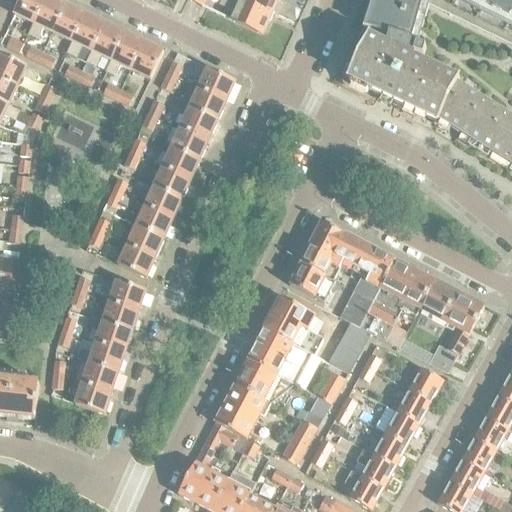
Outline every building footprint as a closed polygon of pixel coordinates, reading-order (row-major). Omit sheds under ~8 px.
[(20,0),(13,16),(33,25),(45,0),(20,0)] [(66,6),(52,0),(45,0),(33,25),(28,36),(37,40),(42,30),(52,35),(66,6)] [(261,35),(270,17),(232,0),(221,0),(219,6),(234,13),(230,21),(261,35)] [(232,0),(270,17),(277,0),(232,0)] [(386,45),(414,59),(415,56),(423,58),(425,49),(418,47),(419,44),(412,42),(423,0),(369,0),(367,4),(367,15),(362,29),(389,36),(386,45)] [(511,0),(469,0),(484,9),(485,6),(510,21),(511,19),(511,0)] [(52,35),(72,44),(85,16),(66,6),(52,35)] [(105,25),(85,16),(72,44),(66,54),(76,59),(81,48),(91,53),(105,25)] [(95,68),(101,58),(111,62),(124,34),(105,25),(91,53),(86,64),(95,68)] [(143,44),(124,34),(111,62),(105,73),(114,78),(120,67),(130,72),(143,44)] [(386,45),(368,37),(366,41),(365,41),(357,58),(358,59),(347,80),(352,83),(350,86),(366,93),(367,90),(438,124),(439,122),(511,167),(511,119),(457,85),(459,81),(418,61),(419,61),(414,59),(386,45)] [(5,48),(18,54),(23,44),(10,38),(5,48)] [(163,53),(143,44),(130,72),(150,81),(163,53)] [(38,63),(43,53),(30,47),(25,57),(38,63)] [(55,59),(43,53),(38,63),(51,70),(55,59)] [(0,80),(17,88),(22,78),(33,83),(38,74),(0,55),(0,80)] [(173,63),(167,76),(178,81),(184,68),(173,63)] [(202,80),(198,91),(226,104),(235,83),(208,71),(196,65),(191,75),(202,80)] [(76,82),(81,72),(69,66),(64,76),(76,82)] [(94,78),(81,72),(76,82),(89,88),(94,78)] [(178,81),(167,76),(161,89),(172,94),(178,81)] [(0,103),(8,108),(17,88),(0,80),(0,103)] [(115,101),(120,90),(108,84),(102,95),(115,101)] [(46,85),(40,98),(50,103),(56,90),(46,85)] [(133,97),(120,90),(115,101),(128,107),(133,97)] [(217,123),(226,104),(198,91),(189,110),(217,123)] [(50,103),(40,98),(34,110),(44,115),(50,103)] [(155,102),(149,115),(160,120),(166,107),(155,102)] [(19,113),(8,108),(0,103),(0,125),(4,117),(14,122),(19,113)] [(208,143),(217,123),(189,110),(180,130),(208,143)] [(26,127),(36,132),(42,119),(32,114),(26,127)] [(160,120),(149,115),(143,128),(154,133),(160,120)] [(171,149),(200,162),(208,143),(180,130),(171,149)] [(137,141),(130,154),(141,159),(147,146),(137,141)] [(19,157),(30,158),(32,146),(20,144),(19,157)] [(162,169),(191,182),(200,162),(171,149),(162,169)] [(141,159),(130,154),(124,167),(135,172),(141,159)] [(5,171),(28,174),(30,162),(18,161),(17,166),(6,165),(5,171)] [(182,201),(191,182),(162,169),(153,189),(182,201)] [(16,177),(14,189),(26,190),(28,178),(16,177)] [(118,180),(112,193),(123,198),(129,185),(118,180)] [(26,190),(14,189),(13,201),(25,203),(26,190)] [(144,208),(173,221),(182,201),(153,189),(144,208)] [(164,241),(173,221),(144,208),(123,198),(112,193),(103,213),(114,218),(119,206),(141,216),(136,228),(164,241)] [(94,232),(105,237),(114,218),(103,213),(94,232)] [(11,216),(10,231),(21,233),(23,217),(11,216)] [(322,224),(313,240),(337,253),(335,257),(344,262),(365,273),(376,252),(322,224)] [(155,260),(164,241),(136,228),(127,247),(155,260)] [(8,244),(20,246),(21,233),(10,231),(9,238),(8,244)] [(99,249),(105,237),(94,232),(88,245),(99,249)] [(333,282),(344,262),(335,257),(337,253),(313,240),(300,265),(300,266),(333,282)] [(118,267),(146,280),(155,260),(127,247),(118,267)] [(6,258),(5,272),(16,274),(18,260),(6,258)] [(372,304),(359,330),(370,335),(398,350),(403,340),(406,334),(392,327),(401,309),(415,317),(418,311),(434,282),(395,262),(372,304)] [(334,283),(333,282),(300,266),(289,287),(323,304),(334,283)] [(15,288),(16,274),(5,272),(3,287),(15,288)] [(75,292),(86,295),(91,282),(80,278),(75,292)] [(447,376),(474,327),(484,308),(434,282),(418,311),(421,313),(420,315),(426,318),(427,316),(447,327),(446,329),(452,332),(453,330),(456,331),(446,350),(439,346),(434,356),(403,340),(398,350),(447,376)] [(116,283),(109,304),(139,314),(146,293),(116,283)] [(86,295),(75,292),(70,305),(82,309),(86,295)] [(347,309),(341,320),(349,324),(359,330),(372,304),(355,295),(349,305),(347,309)] [(265,331),(311,356),(313,357),(322,340),(308,333),(316,318),(281,300),(265,331)] [(1,301),(0,310),(0,317),(11,318),(13,302),(1,301)] [(132,334),(139,314),(109,304),(106,313),(94,310),(90,321),(95,322),(132,334)] [(11,318),(0,317),(0,329),(9,331),(11,318)] [(62,332),(73,336),(77,322),(66,319),(62,332)] [(125,355),(132,334),(95,322),(92,330),(99,332),(95,345),(125,355)] [(359,330),(349,324),(328,365),(348,375),(370,335),(359,330)] [(265,331),(249,361),(284,379),(295,385),(311,356),(265,331)] [(73,336),(62,332),(57,345),(68,349),(73,336)] [(118,375),(125,355),(95,345),(92,354),(81,351),(77,361),(88,365),(118,375)] [(377,347),(365,368),(375,374),(386,353),(377,347)] [(249,361),(235,387),(270,406),(284,379),(249,361)] [(52,376),(64,378),(65,363),(54,362),(52,376)] [(88,365),(82,385),(111,395),(118,375),(88,365)] [(353,389),(366,397),(370,391),(368,386),(375,374),(365,368),(353,389)] [(421,371),(409,393),(431,405),(443,383),(421,371)] [(318,397),(331,405),(345,380),(332,373),(318,397)] [(62,392),(64,378),(52,376),(51,391),(62,392)] [(511,378),(509,377),(497,398),(511,406),(511,378)] [(0,417),(34,422),(38,385),(0,381),(0,417)] [(104,416),(111,395),(82,385),(75,406),(104,416)] [(263,418),(270,406),(235,387),(215,425),(216,425),(247,442),(260,416),(263,418)] [(419,426),(431,405),(409,393),(397,414),(419,426)] [(511,406),(497,398),(485,420),(507,432),(511,423),(511,406)] [(341,411),(350,416),(357,404),(347,399),(341,411)] [(344,427),(350,416),(341,411),(335,422),(344,427)] [(301,422),(317,431),(323,420),(309,413),(303,423),(301,422)] [(397,414),(385,435),(407,448),(419,426),(397,414)] [(375,429),(357,419),(353,427),(371,437),(375,429)] [(473,441),(496,453),(502,443),(501,443),(507,432),(485,420),(473,441)] [(301,422),(280,459),(296,468),(317,431),(301,422)] [(178,496),(208,511),(226,480),(211,472),(220,454),(216,452),(221,444),(240,454),(247,442),(216,425),(178,496)] [(333,425),(329,432),(336,436),(340,429),(333,425)] [(356,447),(329,432),(325,438),(352,453),(356,447)] [(395,469),(407,448),(385,435),(373,457),(395,469)] [(473,441),(461,462),(484,475),(496,453),(473,441)] [(260,449),(247,442),(240,454),(253,461),(260,449)] [(317,454),(327,460),(334,447),(323,442),(317,454)] [(395,469),(373,457),(364,452),(357,464),(366,469),(361,478),(383,490),(395,469)] [(320,472),(327,460),(317,454),(311,464),(313,466),(309,473),(318,478),(321,473),(320,472)] [(461,462),(449,484),(472,496),(484,475),(461,462)] [(270,480),(286,490),(292,480),(276,471),(270,480)] [(227,481),(226,480),(208,511),(241,511),(249,495),(250,493),(237,486),(241,478),(231,473),(227,481)] [(369,511),(370,511),(383,490),(361,478),(352,473),(345,485),(354,490),(348,500),(369,511)] [(303,486),(292,480),(286,490),(297,496),(303,486)] [(448,511),(462,511),(472,496),(449,484),(437,506),(448,511)] [(241,511),(274,511),(276,509),(249,495),(241,511)] [(318,511),(330,511),(334,504),(324,499),(317,511),(318,511)]
